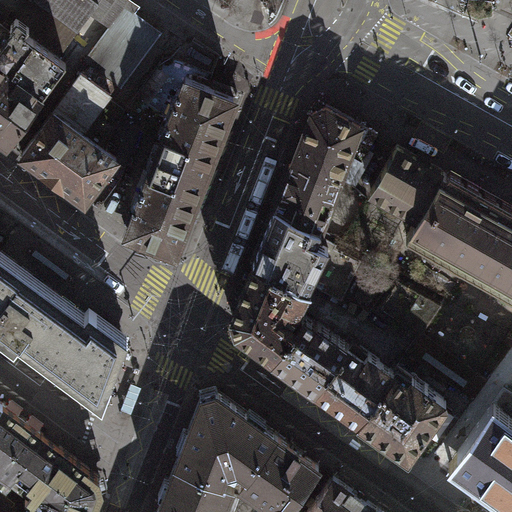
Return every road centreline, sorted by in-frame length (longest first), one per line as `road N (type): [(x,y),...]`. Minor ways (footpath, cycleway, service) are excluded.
road 1 (tertiary): [(438,511),(188,333)]
road 2 (tertiary): [(188,333),(295,55)]
road 3 (tertiary): [(188,333),(0,191)]
road 4 (tertiary): [(311,25),(511,126)]
road 5 (residential): [(0,365),(78,426),(143,462)]
road 6 (tertiary): [(295,55),(240,46),(169,0)]
road 7 (residential): [(143,462),(188,333)]
